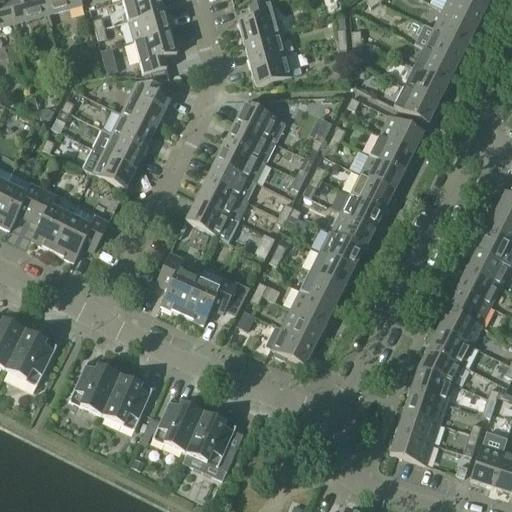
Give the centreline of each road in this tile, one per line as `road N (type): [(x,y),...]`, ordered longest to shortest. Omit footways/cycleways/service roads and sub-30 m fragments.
road 1 (residential): [(102,316),(212,98),(192,0)]
road 2 (residential): [(333,414),(474,142)]
road 3 (residential): [(102,316),(285,405),(333,414)]
road 4 (residential): [(333,414),(351,481),(425,511)]
